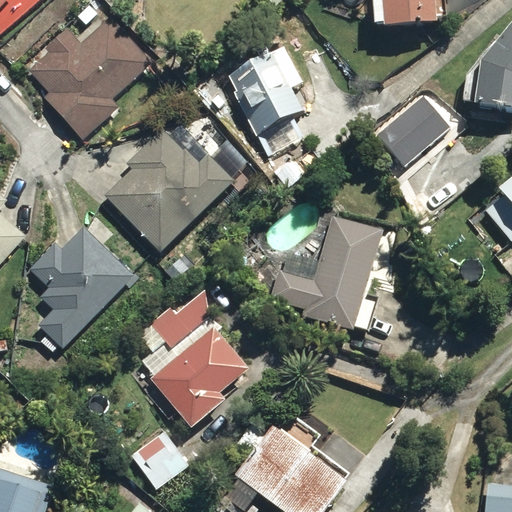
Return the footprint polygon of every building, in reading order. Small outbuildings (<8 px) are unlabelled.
[(434,0),(373,0),(375,22),(384,21),(384,25),(437,19),(434,0)] [(273,13),(284,30),(302,18),(291,2),(273,13)] [(44,96),(83,138),(118,106),(112,99),(151,62),(110,17),(80,43),(66,27),(45,47),(48,51),(28,69),(49,92),(44,96)] [(511,20),(481,57),(476,104),(511,107),(511,20)] [(233,92),(265,152),(303,132),(295,117),(305,112),(292,88),(303,82),(285,47),(228,77),(235,91),(233,92)] [(377,133),(404,166),(450,128),(424,96),(377,133)] [(104,195),(159,252),(233,180),(208,155),(199,163),(186,148),(183,150),(162,129),(126,163),(132,169),(104,195)] [(484,211),(510,242),(511,240),(511,178),(500,188),(505,194),(484,211)] [(0,262),(24,235),(0,213),(0,206),(6,200),(0,194),(0,262)] [(301,316),(352,331),(382,230),(332,215),(313,279),(278,268),(269,297),(304,307),(301,316)] [(40,341),(51,351),(58,344),(62,348),(132,276),(83,227),(60,249),(54,244),(29,269),(48,288),(39,297),(53,310),(37,325),(47,334),(40,341)] [(164,271),(174,282),(188,268),(178,257),(164,271)] [(171,348),(208,317),(204,292),(176,316),(170,309),(151,324),(171,348)] [(150,378),(191,427),(224,400),(218,393),(248,369),(213,326),(150,378)] [(75,412),(86,425),(98,414),(87,401),(75,412)] [(243,511),(258,493),(282,511),(323,511),(347,481),(272,425),(235,475),(220,494),(243,511)] [(127,458),(153,494),(189,469),(163,432),(127,458)] [(0,511),(42,511),(51,487),(0,469),(0,511)] [(511,511),(511,485),(488,483),(484,511),(511,511)] [(130,511),(150,511),(138,502),(130,511)]
